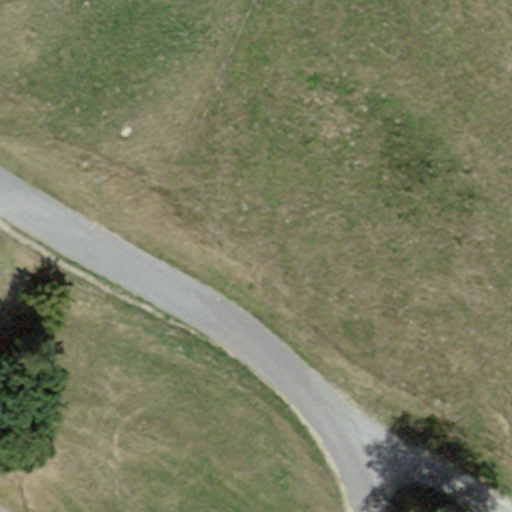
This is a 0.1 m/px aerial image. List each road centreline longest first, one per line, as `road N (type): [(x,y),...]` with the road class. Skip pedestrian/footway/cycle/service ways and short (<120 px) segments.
road 1 (unclassified): [(372,511),(331,428),(275,361),(217,318),(0,194)]
road 2 (track): [(331,428),(363,431),(490,511)]
